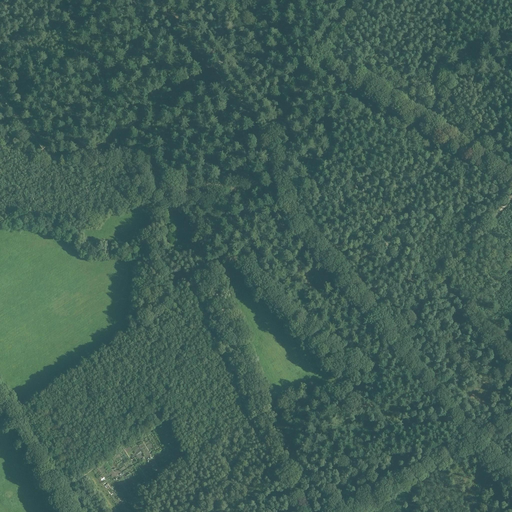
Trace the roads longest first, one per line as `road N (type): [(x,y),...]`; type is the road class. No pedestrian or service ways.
road 1 (track): [(511,486),(293,215),(273,126)]
road 2 (track): [(297,511),(199,247),(187,251),(166,240),(167,205)]
road 3 (track): [(273,126),(258,181),(210,184),(167,205),(118,157),(41,159),(0,147)]
road 4 (track): [(273,126),(326,56),(511,180)]
road 5 (track): [(511,197),(441,281),(511,358)]
road 6 (track): [(170,0),(273,126)]
road 7 (track): [(218,59),(90,156)]
road 8 (track): [(345,511),(475,439)]
road 9 (track): [(0,401),(70,511)]
